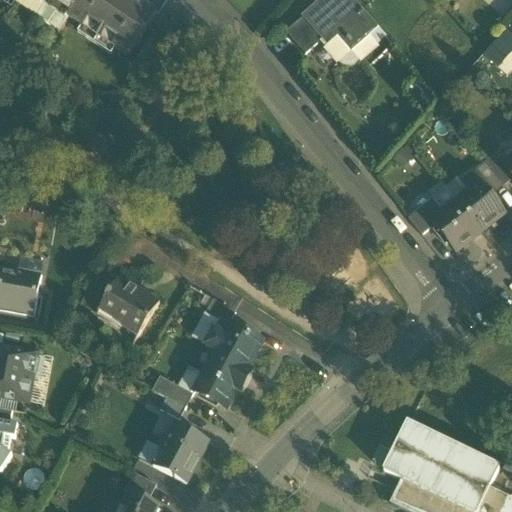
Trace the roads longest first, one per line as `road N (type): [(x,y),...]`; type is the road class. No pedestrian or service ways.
road 1 (residential): [(449,314),(260,66),(199,0)]
road 2 (residential): [(232,511),(276,459),(449,314)]
